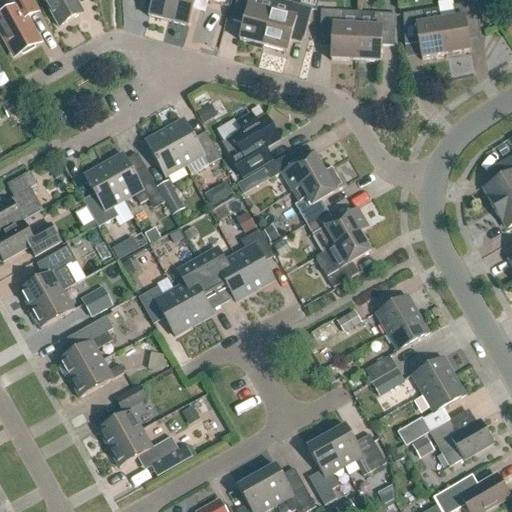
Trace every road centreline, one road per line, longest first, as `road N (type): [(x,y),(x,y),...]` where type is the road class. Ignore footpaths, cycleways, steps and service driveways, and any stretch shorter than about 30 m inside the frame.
road 1 (residential): [(208,78),(343,104),(387,173),(430,190)]
road 2 (residential): [(511,375),(443,250),(430,190)]
road 3 (residential): [(36,82),(118,44),(208,78)]
road 4 (residential): [(158,511),(289,428)]
road 5 (residential): [(77,153),(208,78)]
road 6 (residential): [(59,511),(0,403)]
road 7 (residential): [(430,190),(459,143),(511,105)]
